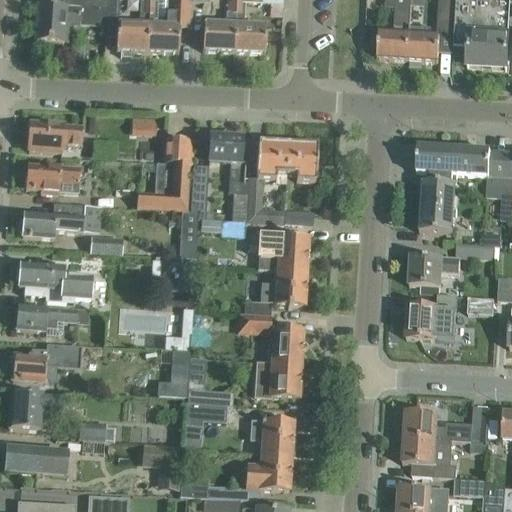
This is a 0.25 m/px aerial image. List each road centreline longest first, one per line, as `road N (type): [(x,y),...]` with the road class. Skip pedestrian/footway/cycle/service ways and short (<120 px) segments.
road 1 (residential): [(298,101),(0,86)]
road 2 (residential): [(363,376),(378,106)]
road 3 (residential): [(511,385),(363,376)]
road 4 (residential): [(355,511),(363,376)]
road 5 (residential): [(511,113),(378,106)]
